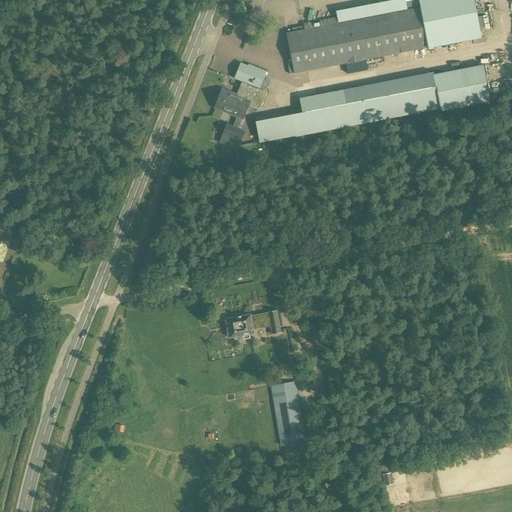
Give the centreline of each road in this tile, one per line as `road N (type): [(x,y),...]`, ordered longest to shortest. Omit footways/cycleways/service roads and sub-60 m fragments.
road 1 (track): [(162,291),(511,221)]
road 2 (primary): [(94,296),(212,0)]
road 3 (primary): [(24,511),(88,314)]
